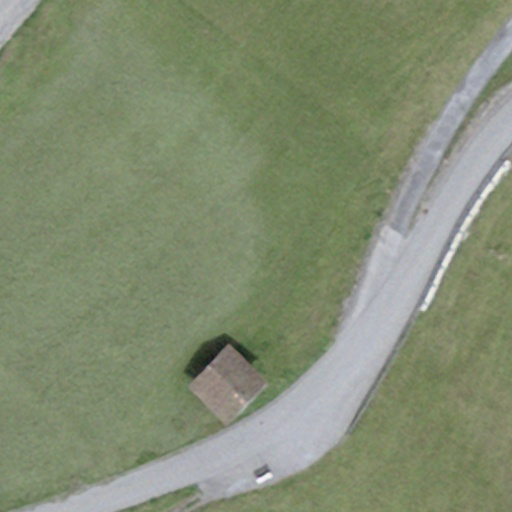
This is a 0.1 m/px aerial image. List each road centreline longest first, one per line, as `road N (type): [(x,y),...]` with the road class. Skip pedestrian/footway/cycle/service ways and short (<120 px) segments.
road 1 (unclassified): [(511,120),(361,354),(298,425),(66,511)]
road 2 (track): [(511,35),(412,189),(400,290)]
road 3 (track): [(298,425),(180,511)]
